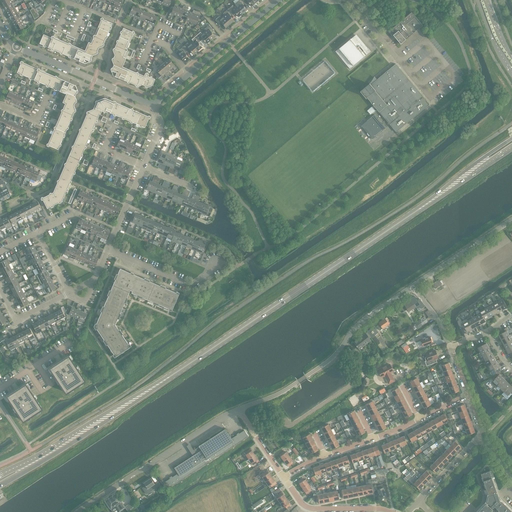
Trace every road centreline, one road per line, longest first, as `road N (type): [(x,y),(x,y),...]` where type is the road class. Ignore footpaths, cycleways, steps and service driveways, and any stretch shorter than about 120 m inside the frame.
road 1 (secondary): [(511,143),(27,465)]
road 2 (residential): [(239,408),(298,382),(412,285)]
road 3 (residential): [(77,511),(239,408)]
road 4 (residential): [(153,102),(17,46)]
road 5 (residential): [(429,98),(348,0)]
road 6 (residential): [(215,261),(187,284),(107,252)]
road 7 (residential): [(284,477),(308,508),(390,511)]
